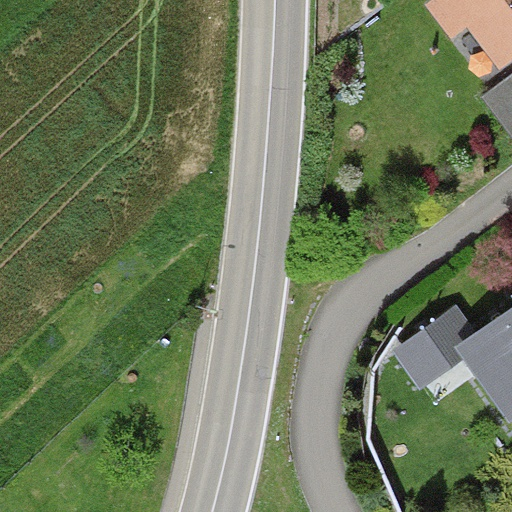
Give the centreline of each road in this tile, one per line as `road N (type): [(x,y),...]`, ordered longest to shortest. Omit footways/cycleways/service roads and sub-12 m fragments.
road 1 (secondary): [(274,0),(257,248),(212,511)]
road 2 (residential): [(341,511),(321,465),(317,423),(339,327),(383,276),(511,184)]
